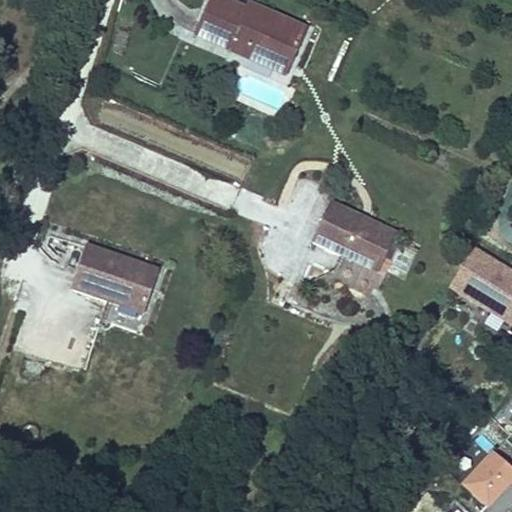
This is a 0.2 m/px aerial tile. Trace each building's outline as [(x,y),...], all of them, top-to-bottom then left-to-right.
[(232,54),(235,46),(290,69),(308,27),(249,3),(250,0),(211,0),(195,39),(232,54)] [(286,78),(290,69),(235,46),(232,54),(286,78)] [(378,291),(403,236),(331,204),(312,246),(342,260),(335,276),(367,290),(369,286),(378,291)] [(171,267),(99,244),(85,287),(157,310),(171,267)] [(511,271),(476,249),(450,291),(511,328),(511,271)] [(511,511),(511,471),(492,454),(461,490),(485,511),(511,511)]
